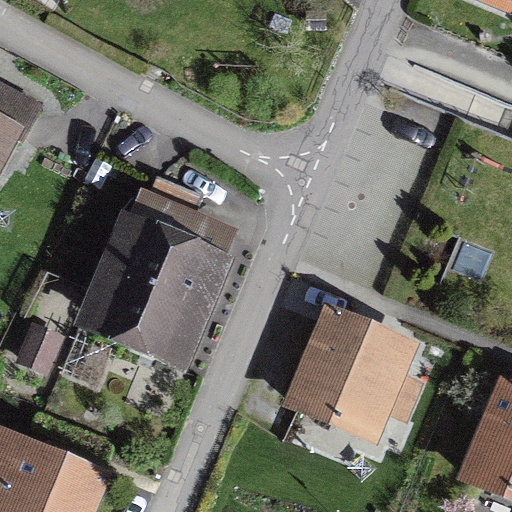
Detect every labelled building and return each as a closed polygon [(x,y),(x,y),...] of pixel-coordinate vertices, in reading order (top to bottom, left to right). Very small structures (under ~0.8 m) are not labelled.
[(511,0),(490,0),(511,9),(511,0)] [(0,150),(8,137),(19,143),(37,111),(0,91),(0,150)] [(82,176),(26,147),(0,201),(0,223),(45,247),(82,176)] [(157,179),(96,324),(175,357),(225,238),(191,224),(202,198),(157,179)] [(293,406),(370,438),(407,350),(330,318),(293,406)] [(34,333),(22,361),(45,371),(57,343),(34,333)] [(468,479),(511,497),(511,393),(505,391),(468,479)] [(88,511),(101,480),(0,438),(0,511),(88,511)]
